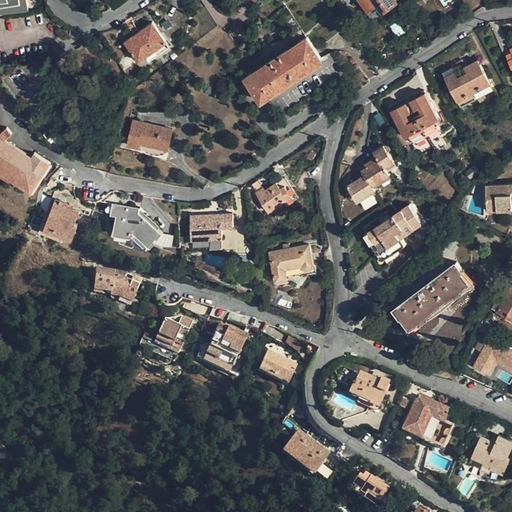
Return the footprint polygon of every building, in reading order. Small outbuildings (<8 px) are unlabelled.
[(398,0),(360,0),(361,0),(369,11),(378,5),(384,13),(400,1),(398,0)] [(169,45),(152,21),(124,41),(138,60),(145,56),(148,59),(169,45)] [(75,32),(70,28),(66,33),(71,37),(75,32)] [(245,77),(259,97),(320,56),(306,36),(245,77)] [(259,97),(261,100),(322,59),(320,56),(259,97)] [(456,71),(445,77),(461,106),(494,88),(478,59),(465,67),(468,72),(459,77),(456,71)] [(443,72),(445,77),(456,71),(453,67),(443,72)] [(437,120),(440,118),(425,89),(410,97),(416,107),(420,106),(424,112),(411,119),(408,113),(411,110),(405,100),(391,107),(407,136),(410,134),(414,142),(440,128),(437,120)] [(173,128),(153,123),(132,119),(127,143),(139,146),(140,143),(168,150),(173,128)] [(7,127),(1,132),(0,132),(3,136),(9,130),(7,127)] [(5,138),(6,138),(12,133),(9,130),(3,136),(5,138)] [(32,155),(6,138),(5,138),(3,136),(0,137),(0,139),(29,159),(32,155)] [(34,152),(32,155),(29,159),(0,139),(0,161),(34,185),(49,162),(34,152)] [(166,153),(168,150),(140,143),(139,146),(140,149),(144,152),(148,153),(153,155),(159,155),(164,154),(166,153)] [(388,150),(385,146),(384,144),(375,150),(378,155),(379,157),(367,166),(362,169),(365,173),(346,186),(349,191),(353,197),(356,202),(377,189),(374,185),(391,174),(386,167),(396,161),(388,150)] [(316,154),(310,150),(306,158),(312,162),(316,154)] [(365,163),(367,166),(379,157),(378,155),(365,163)] [(0,170),(30,190),(34,185),(0,161),(0,170)] [(464,172),(470,179),(480,171),(475,164),(464,172)] [(263,187),(256,191),(269,211),(288,199),(277,182),(266,190),(263,187)] [(511,183),(487,185),(488,211),(511,209),(511,183)] [(62,186),(60,192),(68,195),(70,190),(62,186)] [(69,205),(69,203),(55,198),(45,225),(73,235),(78,224),(75,223),(80,210),(69,205)] [(389,213),(392,218),(399,213),(392,201),(359,223),(366,235),(385,223),(382,218),(389,213)] [(140,207),(118,203),(116,214),(113,233),(130,236),(133,234),(149,247),(163,231),(140,211),(140,207)] [(412,215),(417,213),(412,204),(399,213),(392,218),(385,223),(366,235),(383,261),(407,245),(402,237),(419,226),(412,215)] [(209,238),(224,238),(223,227),(233,226),(233,212),(192,214),(194,239),(209,238)] [(382,218),(385,223),(392,218),(389,213),(382,218)] [(424,222),(417,213),(412,215),(419,226),(424,222)] [(225,248),(224,238),(209,238),(210,249),(225,248)] [(311,268),(312,265),(308,244),(270,252),(276,280),(286,278),(284,268),(303,264),(305,267),(306,268),(308,269),(311,268)] [(101,253),(88,248),(82,260),(97,261),(101,253)] [(402,316),(410,326),(411,326),(419,321),(420,322),(427,317),(428,315),(446,300),(456,294),(456,295),(464,289),(463,287),(470,280),(465,274),(463,270),(464,269),(457,261),(395,308),(401,316),(402,316)] [(314,272),(312,265),(311,268),(308,269),(306,268),(305,267),(303,264),(284,268),(286,278),(295,276),(314,272)] [(139,286),(123,278),(118,278),(119,271),(95,269),(92,291),(109,293),(109,296),(116,297),(130,303),(139,286)] [(509,313),(511,314),(511,284),(505,296),(502,294),(499,300),(502,302),(497,311),(507,317),(509,313)] [(491,307),(497,311),(502,302),(499,300),(497,299),(491,307)] [(226,311),(213,308),(209,317),(221,321),(226,311)] [(180,345),(192,322),(182,317),(163,321),(155,339),(170,347),(173,343),(180,345)] [(226,330),(218,326),(207,347),(208,348),(205,355),(231,367),(237,356),(245,339),(252,343),(255,337),(248,333),(246,337),(227,328),(226,330)] [(304,341),(291,335),(286,346),(299,352),(304,341)] [(511,352),(511,348),(493,338),(484,354),(481,352),(474,365),(491,374),(498,362),(504,366),(511,352)] [(296,366),(267,351),(257,371),(286,385),(296,366)] [(378,383),(367,378),(358,373),(353,384),(352,383),(347,393),(368,403),(368,405),(377,409),(383,396),(382,395),(387,384),(379,380),(378,383)] [(369,375),(367,378),(378,383),(379,380),(369,375)] [(443,423),(448,410),(416,396),(400,430),(441,450),(452,427),(443,423)] [(304,411),(293,405),(282,424),(292,430),(304,411)] [(313,476),(329,455),(296,431),(280,452),(313,476)] [(496,442),(491,440),(481,436),(472,457),(491,465),(490,468),(503,474),(509,458),(507,458),(511,446),(511,440),(499,435),(497,438),(496,442)] [(376,506),(387,489),(363,474),(360,479),(357,476),(351,485),(360,491),(358,494),(376,506)] [(360,491),(351,485),(347,492),(374,509),(376,506),(358,494),(360,491)]
